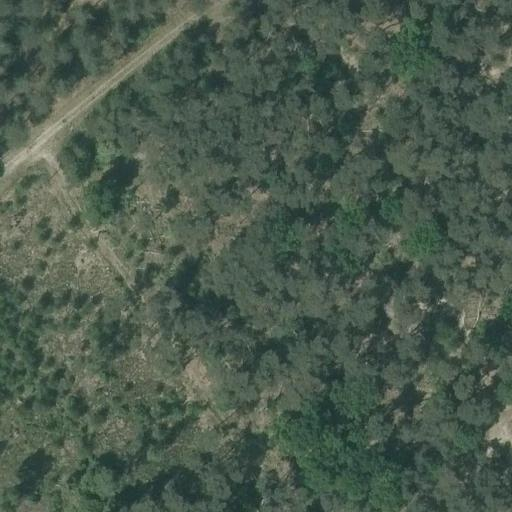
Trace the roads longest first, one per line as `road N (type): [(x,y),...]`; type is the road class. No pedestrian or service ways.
road 1 (track): [(37,150),(233,433),(333,511)]
road 2 (track): [(229,0),(0,180)]
